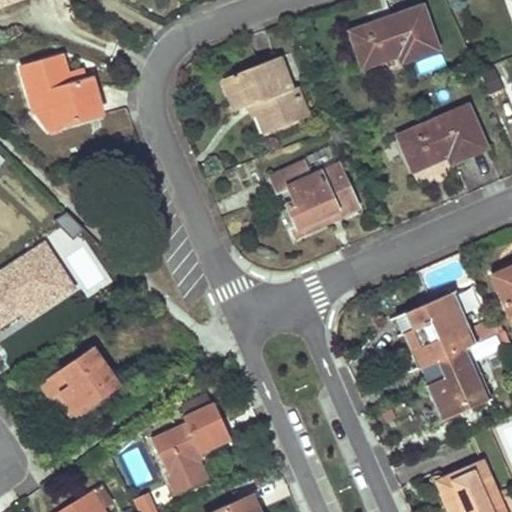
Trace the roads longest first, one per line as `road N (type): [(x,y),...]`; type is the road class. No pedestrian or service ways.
road 1 (residential): [(239,325),(156,123),(154,85),(174,47),(287,0)]
road 2 (residential): [(297,300),(511,206)]
road 3 (residential): [(390,511),(297,300)]
road 4 (residential): [(239,325),(321,511)]
